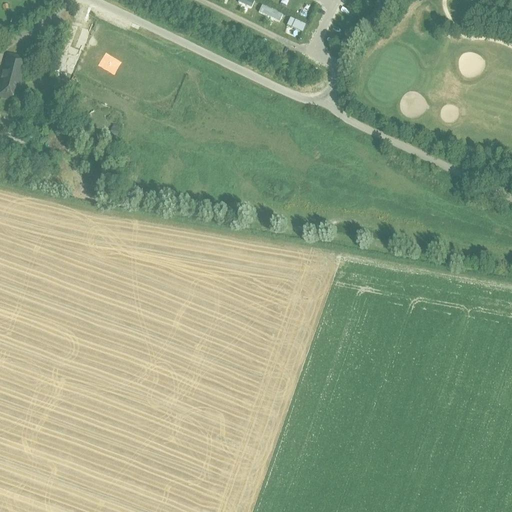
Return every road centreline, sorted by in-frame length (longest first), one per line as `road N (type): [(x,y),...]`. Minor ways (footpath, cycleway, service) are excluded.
road 1 (unclassified): [(92,0),(299,98),(324,102)]
road 2 (unclassified): [(511,199),(324,102)]
